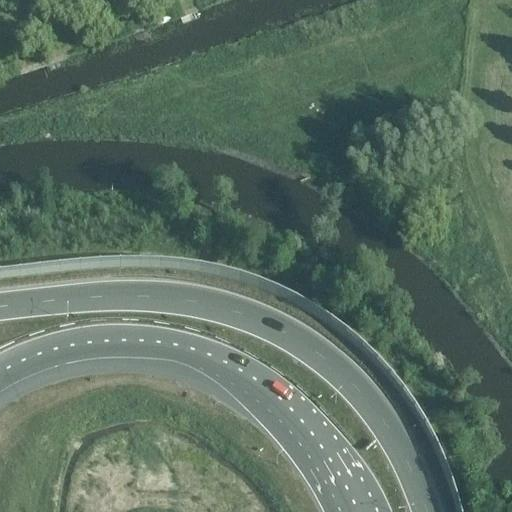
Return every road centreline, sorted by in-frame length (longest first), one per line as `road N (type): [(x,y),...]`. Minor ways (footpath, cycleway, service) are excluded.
road 1 (motorway): [(425,511),(375,409),(317,353),(275,328),(231,311),(150,298),(0,306)]
road 2 (motorway): [(0,372),(53,348),(112,340),(203,352),(281,398),(351,479),(366,511)]
